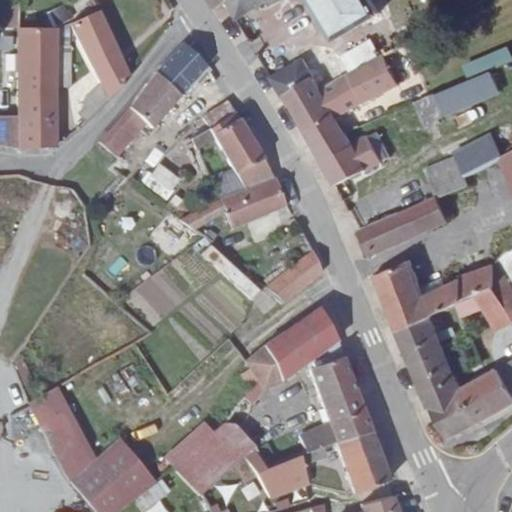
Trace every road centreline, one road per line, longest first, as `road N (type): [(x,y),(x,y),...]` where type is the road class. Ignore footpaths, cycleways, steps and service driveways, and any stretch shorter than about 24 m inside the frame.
road 1 (residential): [(194,16),(306,189),(446,511)]
road 2 (residential): [(194,16),(65,162),(0,164)]
road 3 (unknown): [(65,162),(0,279)]
